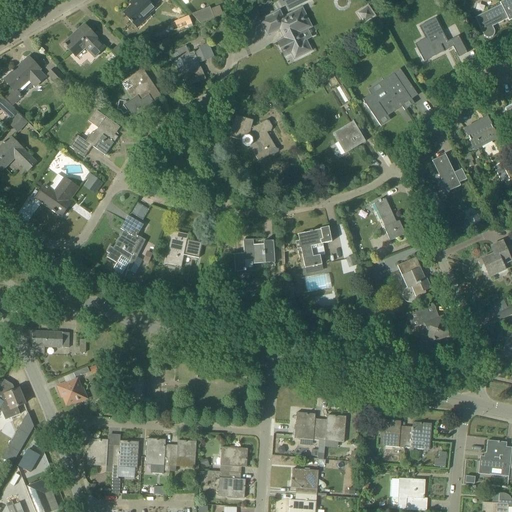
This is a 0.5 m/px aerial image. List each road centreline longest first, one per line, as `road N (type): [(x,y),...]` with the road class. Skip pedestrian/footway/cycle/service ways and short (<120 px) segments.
road 1 (tertiary): [(273,358),(104,311),(0,250)]
road 2 (residential): [(471,405),(479,375),(471,333),(397,167)]
road 3 (residential): [(265,433),(52,420)]
road 4 (tertiary): [(465,405),(273,358)]
road 5 (residential): [(237,212),(329,201),(397,167)]
road 6 (residential): [(118,182),(75,242),(47,243),(0,210)]
road 7 (residential): [(397,167),(456,95),(496,66)]
road 8 (residential): [(118,182),(151,133),(222,92)]
road 9 (tertiary): [(52,420),(0,301)]
road 10 (residential): [(237,212),(209,162),(222,92)]
road 11 (residential): [(237,212),(169,202),(118,182)]
